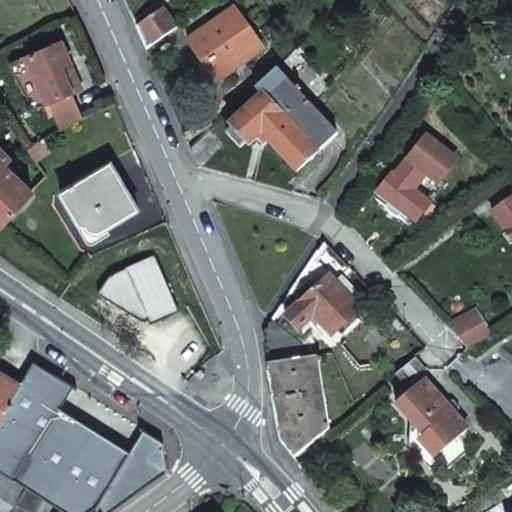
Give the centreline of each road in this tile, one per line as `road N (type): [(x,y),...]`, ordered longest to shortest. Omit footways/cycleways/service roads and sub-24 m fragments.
road 1 (residential): [(164,175),(253,188),(325,218),(386,273),(442,341)]
road 2 (residential): [(225,442),(243,409),(246,373),(164,175)]
road 3 (tertiary): [(193,419),(0,281)]
road 4 (residential): [(164,175),(101,0)]
